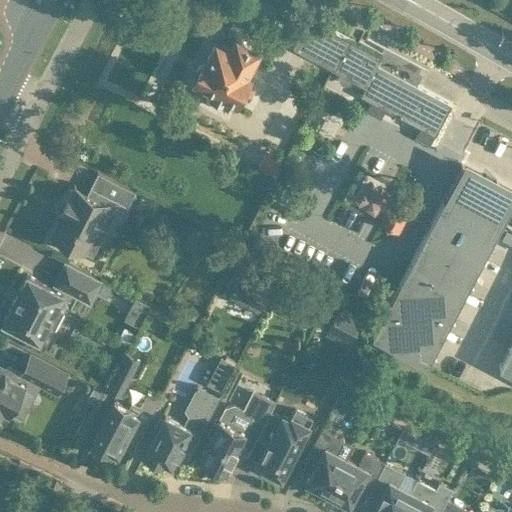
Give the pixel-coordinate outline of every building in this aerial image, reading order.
[(306,38),(299,51),(338,72),(338,75),(339,78),(342,81),(345,82),(349,81),(351,78),(365,86),(361,94),(371,99),(366,110),(381,118),(386,107),(421,125),(415,136),(430,144),(435,133),(451,102),(410,80),(413,74),(380,57),(381,55),(349,37),(316,20),(315,21),(306,38)] [(203,97),(221,106),(223,107),(228,98),(236,102),(239,95),(246,99),(251,90),(243,85),(249,74),(244,71),(257,47),(236,37),(230,49),(216,41),(206,60),(204,59),(194,78),(209,85),(203,97)] [(267,150),(259,165),(274,172),(282,157),(267,150)] [(479,181),(482,174),(462,163),(372,334),(427,363),(511,201),(511,189),(496,181),(493,188),(479,181)] [(72,187),(58,214),(61,215),(51,235),(54,237),(55,241),(67,247),(70,245),(82,251),(104,209),(113,213),(119,201),(126,205),(134,190),(98,171),(90,186),(86,195),(72,187)] [(400,232),(417,198),(397,188),(395,192),(383,185),(375,200),(388,207),(380,222),(400,232)] [(187,221),(174,239),(187,249),(200,231),(187,221)] [(212,302),(226,269),(206,260),(192,293),(212,302)] [(27,273),(3,320),(38,339),(46,323),(54,327),(62,311),(55,307),(62,294),(69,298),(72,292),(90,301),(101,279),(67,261),(66,262),(65,261),(54,282),(56,283),(54,287),(27,273)] [(234,265),(221,291),(260,311),(273,285),(234,265)] [(104,280),(98,291),(106,295),(112,284),(104,280)] [(286,285),(278,301),(309,316),(317,300),(286,285)] [(136,296),(125,318),(139,325),(150,303),(136,296)] [(190,305),(186,315),(195,319),(199,310),(190,305)] [(351,341),(361,322),(339,310),(329,329),(351,341)] [(125,326),(119,338),(128,343),(134,331),(125,326)] [(511,340),(499,365),(511,372),(511,340)] [(106,386),(107,386),(120,394),(139,357),(126,350),(106,386)] [(0,416),(0,417),(2,418),(3,415),(9,418),(12,413),(22,418),(40,384),(56,393),(67,372),(31,354),(22,372),(8,365),(4,372),(0,370),(0,416)] [(221,355),(214,369),(228,376),(235,363),(221,355)] [(96,381),(86,398),(97,404),(107,386),(106,386),(96,381)] [(157,430),(144,454),(148,456),(146,458),(157,464),(158,461),(161,462),(162,460),(170,464),(176,453),(187,458),(219,396),(196,384),(184,408),(189,415),(185,422),(179,418),(166,411),(162,418),(158,416),(152,428),(157,430)] [(147,391),(140,405),(132,401),(128,407),(113,399),(91,443),(94,444),(94,448),(101,452),(105,450),(107,451),(108,449),(117,454),(121,445),(132,451),(159,398),(147,391)] [(247,455),(256,437),(270,410),(275,401),(262,394),(252,413),(234,404),(226,407),(217,423),(214,421),(208,433),(211,435),(199,458),(202,459),(200,463),(212,469),(214,465),(224,471),(230,460),(230,461),(236,449),(247,455)] [(338,394),(330,409),(342,415),(350,400),(338,394)] [(281,416),(270,410),(256,437),(267,442),(262,451),(263,451),(257,462),(265,466),(263,469),(267,470),(265,473),(276,479),(278,476),(281,478),(288,464),(291,465),(296,455),(294,453),(312,417),(295,408),(290,418),(282,414),(281,416)] [(326,495),(346,457),(335,451),(342,438),(321,427),(309,450),(320,456),(306,481),(317,487),(315,490),(326,495)] [(402,427),(396,440),(403,444),(410,431),(402,427)] [(373,483),(385,461),(364,450),(358,463),(346,457),(326,495),(337,501),(338,498),(349,503),(362,478),(373,483)] [(399,484),(405,471),(385,461),(373,483),(372,486),(383,491),(377,502),(372,511),(398,511),(410,490),(399,484)] [(439,480),(436,487),(417,477),(410,490),(398,511),(439,511),(447,497),(452,487),(439,480)] [(29,490),(18,511),(36,511),(43,498),(29,490)] [(462,511),(466,507),(447,497),(439,511),(462,511)]
